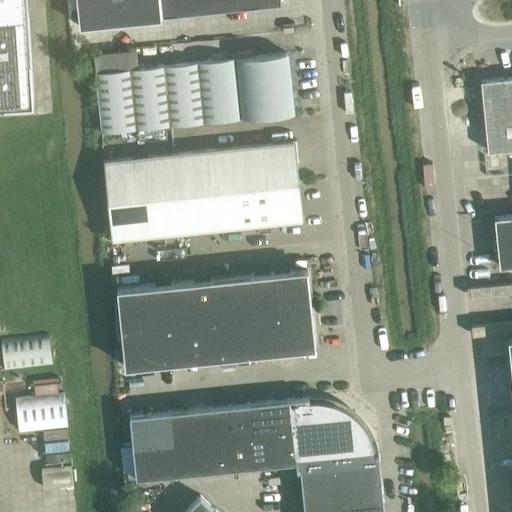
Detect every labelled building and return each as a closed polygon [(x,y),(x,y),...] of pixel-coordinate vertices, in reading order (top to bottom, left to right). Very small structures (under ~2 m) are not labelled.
[(0,0),(0,100),(34,98),(27,0),(0,0)] [(76,0),(79,25),(161,16),(281,4),(280,0),(76,0)] [(286,52),(96,70),(102,131),(292,112),(286,52)] [(511,148),(511,76),(481,80),(488,151),(511,148)] [(112,239),(303,219),(295,140),(104,159),(112,239)] [(511,213),(494,216),(499,266),(511,264),(511,213)] [(308,267),(231,275),(117,287),(125,366),(316,347),(308,267)] [(49,336),(2,342),(5,370),(52,366),(49,336)] [(20,431),(68,427),(64,393),(16,398),(20,431)] [(316,399),(310,399),(309,396),(129,414),(136,477),(296,461),(297,470),(300,470),(304,511),(384,511),(379,453),(375,453),(375,450),(374,447),(373,444),(372,441),(371,438),(370,435),(369,432),(367,429),(366,427),(362,422),(360,419),(358,417),(353,413),(348,409),(346,408),(340,405),(334,402),(328,401),(322,400),(316,399)] [(71,463),(41,466),(43,487),(73,484),(71,463)] [(182,511),(217,511),(200,495),(182,511)]
